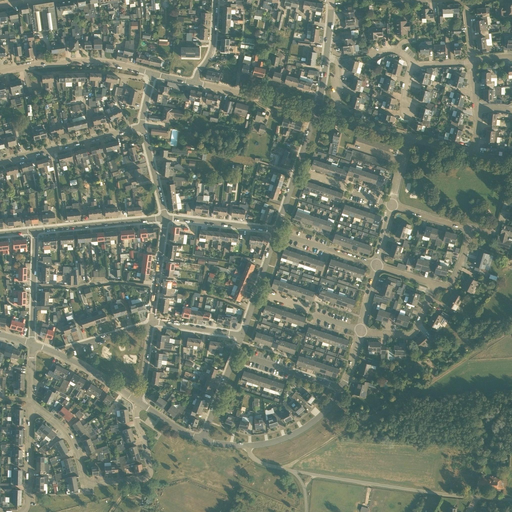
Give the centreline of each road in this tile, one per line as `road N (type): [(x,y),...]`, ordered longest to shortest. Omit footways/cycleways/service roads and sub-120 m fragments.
road 1 (residential): [(138,402),(148,476),(87,484),(74,444),(30,400)]
road 2 (unclassified): [(511,501),(296,471)]
road 3 (residential): [(0,72),(69,61),(153,74)]
road 4 (residential): [(0,162),(141,126)]
road 5 (residential): [(273,235),(315,112)]
road 6 (residential): [(163,219),(35,231)]
road 7 (residential): [(194,82),(315,112)]
road 8 (unknown): [(155,287),(33,288)]
